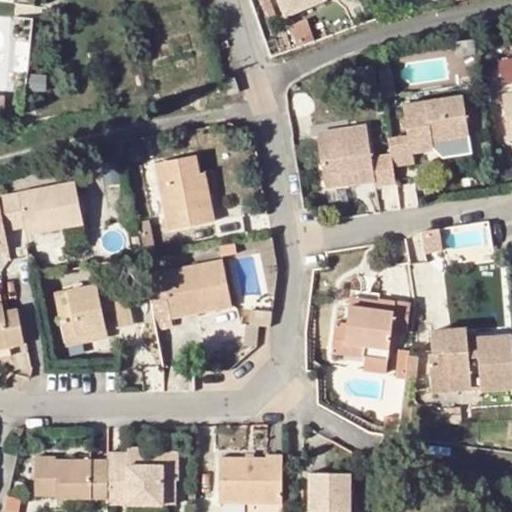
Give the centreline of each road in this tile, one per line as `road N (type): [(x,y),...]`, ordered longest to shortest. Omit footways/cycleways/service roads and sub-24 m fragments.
road 1 (unclassified): [(0,402),(232,404),(266,387)]
road 2 (residential): [(0,161),(264,107)]
road 3 (residential): [(257,84),(341,48),(511,6)]
road 4 (residential): [(296,239),(511,211)]
road 5 (unclassified): [(266,387),(284,348),(296,239)]
road 6 (unclassified): [(296,239),(264,107)]
road 7 (unknown): [(394,226),(400,348)]
road 8 (residential): [(359,455),(355,439),(266,387)]
